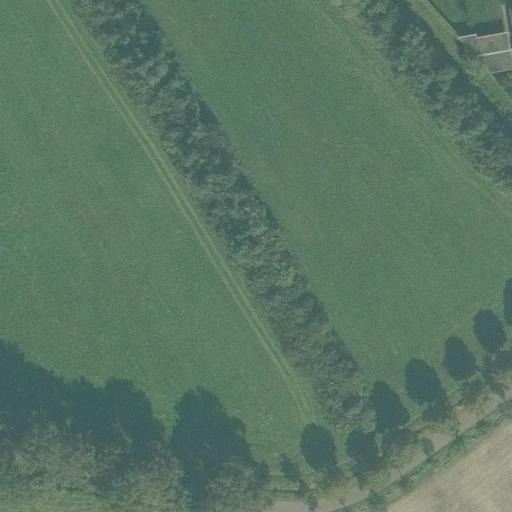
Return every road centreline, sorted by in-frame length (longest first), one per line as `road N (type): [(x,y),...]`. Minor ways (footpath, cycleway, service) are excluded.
road 1 (unclassified): [(0,443),(270,504)]
road 2 (unclassified): [(270,504),(332,499),(390,472),(511,384)]
